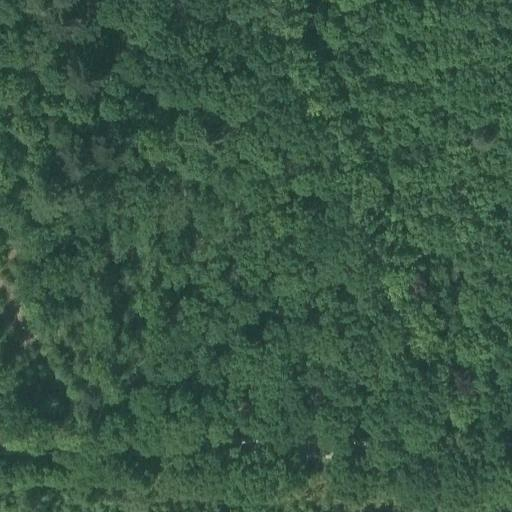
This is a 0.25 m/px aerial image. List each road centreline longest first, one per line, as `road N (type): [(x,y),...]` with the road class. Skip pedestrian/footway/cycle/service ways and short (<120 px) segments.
road 1 (unclassified): [(0,441),(511,453)]
road 2 (track): [(258,0),(461,453)]
